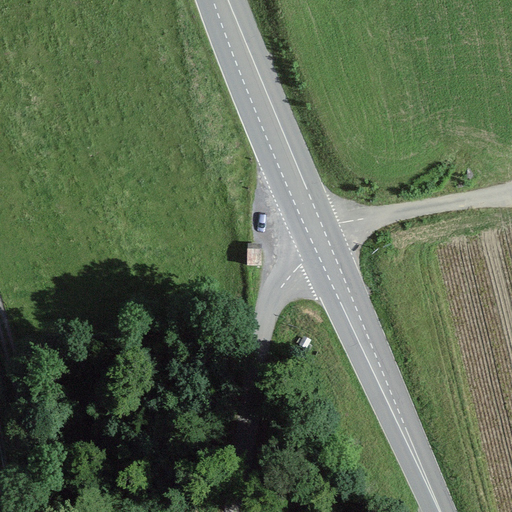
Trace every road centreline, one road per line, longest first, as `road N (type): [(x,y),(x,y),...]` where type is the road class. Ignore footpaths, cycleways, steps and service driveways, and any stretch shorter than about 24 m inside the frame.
road 1 (tertiary): [(320,242),(438,511)]
road 2 (unclassified): [(320,242),(264,316),(235,511)]
road 3 (tertiary): [(221,0),(320,242)]
road 4 (track): [(511,191),(440,202),(320,242)]
road 5 (track): [(0,321),(41,511)]
